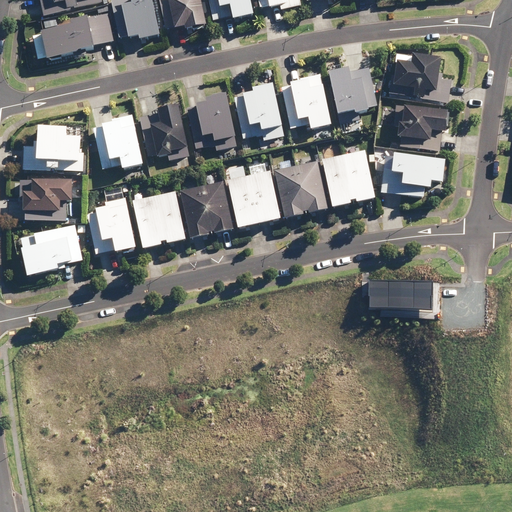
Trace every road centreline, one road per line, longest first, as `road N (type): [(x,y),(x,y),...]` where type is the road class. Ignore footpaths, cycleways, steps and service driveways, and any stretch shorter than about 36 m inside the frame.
road 1 (residential): [(508,26),(319,40),(0,109)]
road 2 (residential): [(478,233),(379,241),(0,318)]
road 3 (residential): [(478,233),(508,26)]
